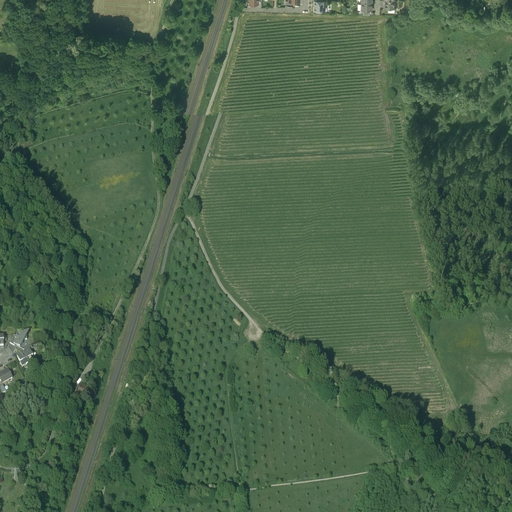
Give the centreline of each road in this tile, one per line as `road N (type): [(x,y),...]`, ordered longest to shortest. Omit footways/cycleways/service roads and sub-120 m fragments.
road 1 (track): [(101,325),(157,202),(153,97),(177,0)]
road 2 (unknown): [(254,312),(511,499)]
road 3 (track): [(240,473),(393,451),(511,507)]
road 4 (track): [(185,194),(165,239),(141,376)]
road 5 (track): [(240,26),(185,194)]
road 6 (track): [(141,376),(156,384),(177,473),(240,473)]
road 7 (residential): [(95,363),(84,360),(41,446),(22,460),(0,461)]
road 8 (track): [(141,376),(113,438),(96,511)]
road 9 (track): [(254,312),(185,194)]
